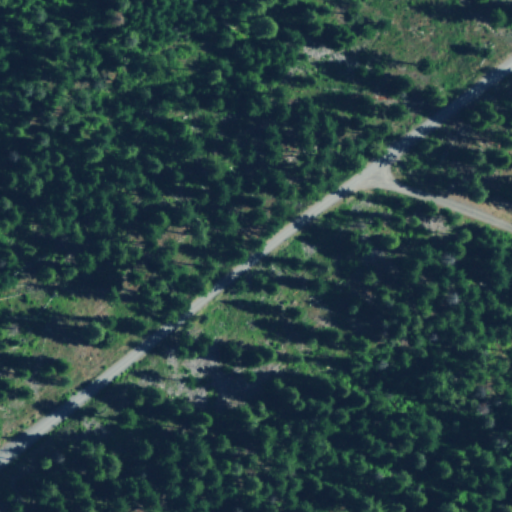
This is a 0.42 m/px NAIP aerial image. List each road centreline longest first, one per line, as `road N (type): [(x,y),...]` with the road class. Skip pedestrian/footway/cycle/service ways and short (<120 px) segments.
road 1 (tertiary): [(0,461),(364,172),(511,67)]
road 2 (track): [(511,228),(364,172)]
